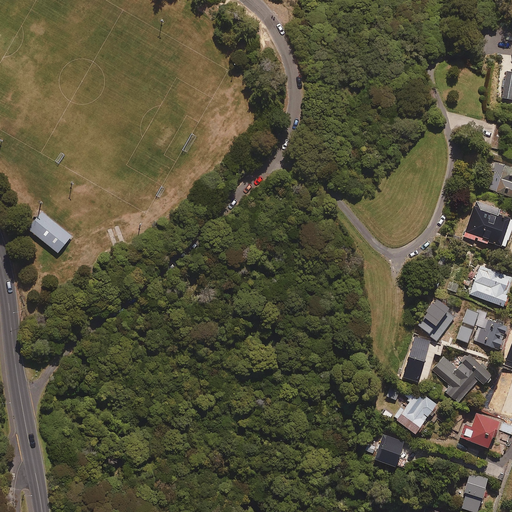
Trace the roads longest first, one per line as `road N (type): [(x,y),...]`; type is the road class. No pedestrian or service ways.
road 1 (unclassified): [(276,154),(319,181),(380,248),(411,248),(433,225),(452,157),(431,63),(452,50),(472,51)]
road 2 (unclassified): [(20,406),(84,332),(189,246),(276,154)]
road 3 (unclassified): [(276,154),(291,128),(294,85),(281,41),(251,0)]
road 4 (tertiary): [(0,256),(20,406)]
